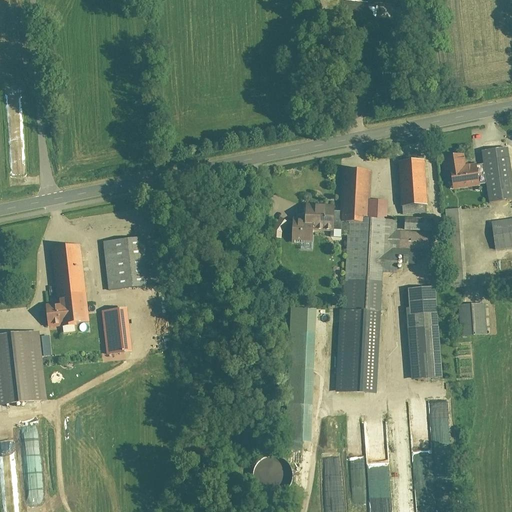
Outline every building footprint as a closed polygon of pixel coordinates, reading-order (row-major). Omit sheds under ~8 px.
[(511,198),(511,146),(480,152),(482,165),(485,183),(488,202),(511,198)] [(462,154),(441,157),(443,171),(448,170),(451,189),(477,184),(474,166),(474,164),(464,166),(462,154)] [(424,163),(397,164),(399,207),(426,205),(424,163)] [(482,165),(474,166),(477,184),(485,183),(482,165)] [(340,224),(346,224),(340,394),(375,395),(379,275),(395,275),(397,222),(386,222),(386,202),(370,202),(371,173),(342,172),(340,224)] [(333,206),(305,206),(305,227),(333,227),(333,206)] [(459,209),(444,210),(448,288),(463,287),(459,209)] [(288,225),(280,219),(272,229),(280,235),(288,225)] [(432,221),(403,221),(402,233),(432,234),(432,221)] [(511,221),(490,224),(493,251),(511,248),(511,221)] [(289,227),(289,243),(312,244),(312,227),(289,227)] [(396,250),(428,251),(429,235),(397,234),(396,250)] [(155,237),(104,242),(109,291),(160,286),(155,237)] [(88,320),(79,245),(49,249),(57,304),(45,305),(48,328),(76,324),(76,322),(88,320)] [(329,254),(312,251),(310,263),(328,265),(329,254)] [(441,377),(434,288),(407,290),(409,316),(406,316),(411,379),(441,377)] [(484,307),(457,307),(458,340),(485,339),(484,307)] [(128,308),(101,311),(107,354),(133,351),(128,308)] [(38,332),(0,336),(0,404),(46,400),(38,332)] [(309,446),(314,334),(288,333),(283,445),(309,446)]
